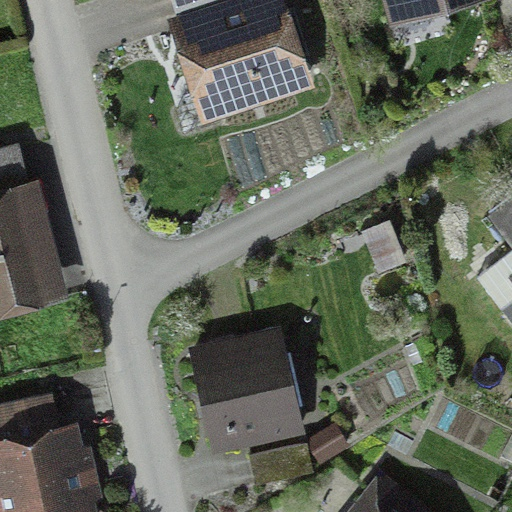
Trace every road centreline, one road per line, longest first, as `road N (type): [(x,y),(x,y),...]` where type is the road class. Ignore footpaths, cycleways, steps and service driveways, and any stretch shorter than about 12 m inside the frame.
road 1 (residential): [(511,102),(103,302)]
road 2 (residential): [(103,302),(37,0)]
road 3 (residential): [(155,511),(103,302)]
